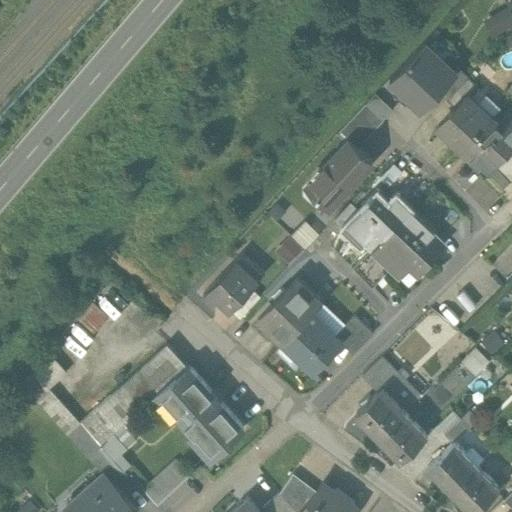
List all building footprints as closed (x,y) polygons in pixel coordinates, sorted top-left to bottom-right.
[(511,22),(507,8),(480,17),(486,35),(511,26),(511,22)] [(441,91),(456,75),(455,73),(426,46),(392,82),(422,111),(441,91)] [(456,75),(441,91),(449,99),(468,80),(458,70),(455,73),(456,75)] [(449,99),(446,102),(455,111),(477,88),(468,80),(449,99)] [(455,111),(440,127),(464,151),(494,119),(501,111),(477,88),(455,111)] [(394,113),(377,97),(367,108),(384,123),(394,113)] [(384,123),(367,108),(343,133),(351,140),(360,148),(384,123)] [(494,119),(464,151),(480,166),(483,163),(489,170),(486,173),(487,174),(511,149),(511,120),(503,129),(494,119)] [(360,148),(351,140),(308,187),(320,198),(322,196),(333,206),(348,190),(349,191),(357,183),(356,181),(374,162),(360,148)] [(510,185),(511,183),(511,169),(504,160),(495,169),(510,185)] [(501,194),(510,185),(495,169),(485,177),(501,194)] [(379,204),(373,198),(361,210),(347,224),(349,225),(361,238),(377,229),(385,237),(412,209),(405,202),(401,204),(399,201),(396,200),(394,201),(390,205),(384,199),(379,204)] [(352,202),(335,220),(345,229),(349,225),(347,224),(361,210),(352,202)] [(385,237),(374,249),(393,269),(401,277),(413,264),(421,272),(434,258),(430,255),(443,242),(434,234),(436,232),(412,209),(385,237)] [(305,251),(289,235),(272,251),(289,269),(305,251)] [(374,249),(354,270),(373,291),(389,276),(387,274),(393,269),(374,249)] [(266,276),(243,255),(204,296),(215,306),(220,301),(231,312),(252,290),(266,276)] [(296,281),(258,321),(284,345),(288,341),(313,314),(322,305),(296,281)] [(261,299),(252,290),(231,312),(240,320),(261,299)] [(75,318),(92,334),(109,317),(91,301),(75,318)] [(337,337),(313,314),(288,341),(307,359),(304,363),(314,372),(328,358),(343,343),(336,337),(337,337)] [(373,337),(353,319),(337,337),(336,337),(343,343),(354,355),(373,337)] [(166,345),(79,423),(100,446),(154,397),(175,378),(177,379),(188,369),(166,345)] [(66,372),(52,357),(34,372),(48,387),(66,372)] [(422,398),(383,358),(364,376),(381,393),(385,389),(408,412),(422,398)] [(175,378),(154,397),(174,418),(176,416),(193,434),(190,437),(211,459),(233,440),(231,438),(243,427),(189,368),(188,369),(177,379),(175,378)] [(79,423),(34,372),(22,383),(67,434),(79,423)] [(358,415),(381,438),(408,412),(385,389),(381,393),(358,415)] [(381,438),(403,460),(429,435),(408,412),(381,438)] [(463,420),(447,435),(455,444),(456,442),(458,444),(473,430),(463,420)] [(100,446),(79,423),(67,434),(94,464),(106,453),(100,446)] [(431,468),(454,490),(479,466),(458,444),(456,442),(455,444),(431,468)] [(126,475),(106,453),(94,464),(105,476),(106,475),(115,485),(126,475)] [(173,460),(141,490),(156,505),(189,477),(173,460)] [(454,490),(474,511),(476,511),(501,488),(479,466),(454,490)] [(301,511),(317,492),(293,474),(280,492),(297,511),(301,511)] [(115,485),(106,475),(105,476),(93,488),(89,484),(66,504),(71,511),(133,511),(137,510),(115,485)] [(301,511),(355,511),(357,510),(349,505),(350,498),(340,491),(334,492),(322,484),(317,492),(301,511)] [(297,511),(281,494),(262,511),(263,511),(297,511)] [(258,511),(247,499),(231,511),(258,511)]
